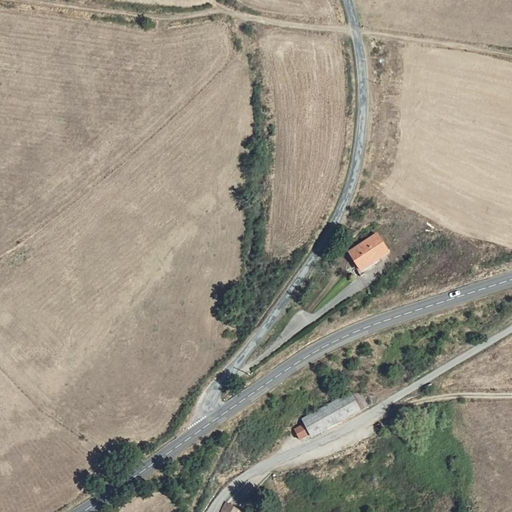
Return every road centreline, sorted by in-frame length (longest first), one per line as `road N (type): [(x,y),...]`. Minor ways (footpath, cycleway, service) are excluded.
road 1 (track): [(511,58),(287,27),(239,13),(130,16),(40,0)]
road 2 (unclassified): [(346,0),(360,106),(346,203),(264,330),(212,390),(211,422)]
road 3 (unclassified): [(511,331),(237,483),(209,511)]
road 4 (secondary): [(511,280),(346,330),(211,422)]
road 5 (secondary): [(211,422),(84,511)]
road 6 (track): [(511,395),(388,406)]
